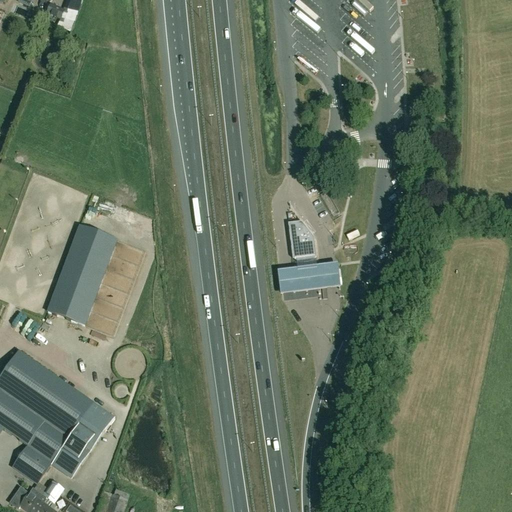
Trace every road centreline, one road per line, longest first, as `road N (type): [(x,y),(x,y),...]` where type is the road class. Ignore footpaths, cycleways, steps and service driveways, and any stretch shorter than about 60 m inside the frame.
road 1 (motorway): [(178,0),(241,511)]
road 2 (motorway): [(283,511),(222,0)]
road 3 (unknown): [(88,511),(125,419),(121,403),(42,351),(21,345),(0,359)]
road 4 (motorway): [(307,511),(308,447),(323,377)]
